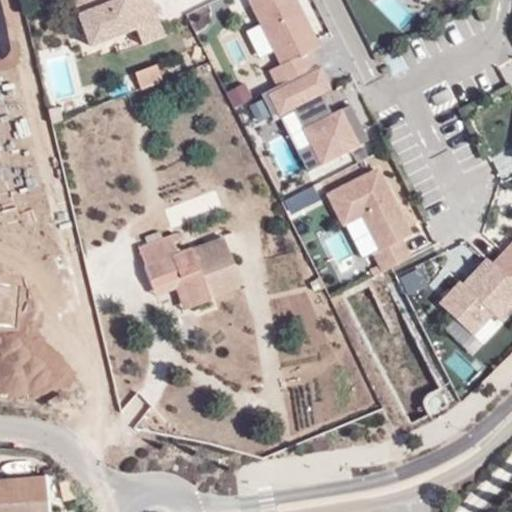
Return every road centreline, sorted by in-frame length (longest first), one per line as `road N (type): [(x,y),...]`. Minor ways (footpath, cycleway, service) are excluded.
road 1 (residential): [(511,410),(480,434),(379,478),(266,500),(184,504)]
road 2 (residential): [(332,0),(382,97),(498,35),(503,0)]
road 3 (residential): [(129,500),(57,442),(0,434)]
road 4 (residential): [(402,499),(480,457),(511,420)]
road 5 (unknown): [(382,97),(443,219)]
